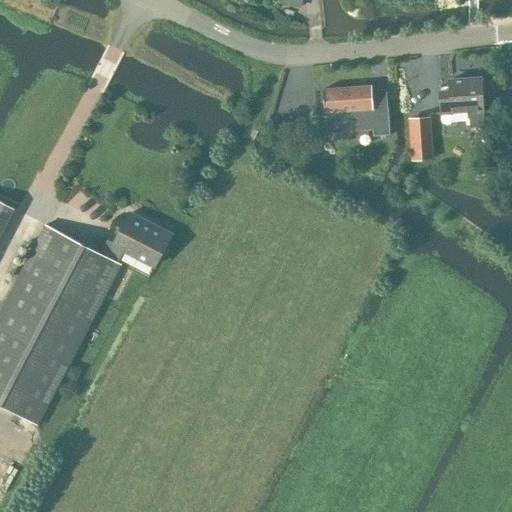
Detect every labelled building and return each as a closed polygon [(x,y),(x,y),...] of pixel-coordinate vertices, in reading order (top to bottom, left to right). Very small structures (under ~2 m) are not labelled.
[(450,91),(439,91),(440,114),(469,112),(470,128),(483,127),(482,111),(480,78),(449,80),(450,91)] [(372,136),(389,135),(387,107),(371,108),(370,86),(322,89),(324,113),(329,112),(330,128),(371,125),(372,136)] [(431,158),(429,118),(408,120),(411,160),(431,158)] [(0,226),(11,205),(0,199),(0,226)] [(113,243),(124,248),(154,264),(171,233),(129,211),(113,243)] [(124,248),(113,243),(106,240),(100,252),(45,223),(0,309),(0,404),(37,424),(121,262),(117,261),(124,248)]
